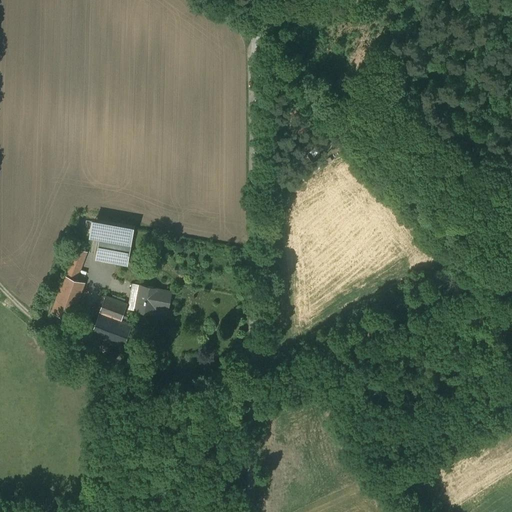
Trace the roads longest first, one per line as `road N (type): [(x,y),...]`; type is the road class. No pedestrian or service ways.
road 1 (residential): [(219,0),(264,44),(251,511)]
road 2 (track): [(0,289),(30,318),(95,345),(155,388),(254,390)]
road 3 (track): [(254,395),(480,271)]
